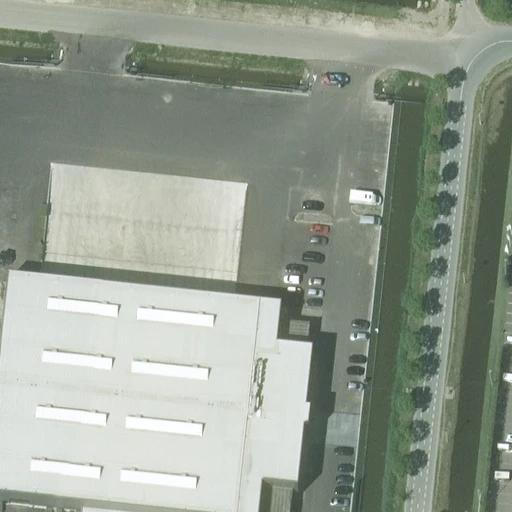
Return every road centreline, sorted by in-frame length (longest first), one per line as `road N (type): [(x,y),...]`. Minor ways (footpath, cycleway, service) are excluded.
road 1 (unclassified): [(465,54),(0,9)]
road 2 (unclassified): [(418,511),(465,54)]
